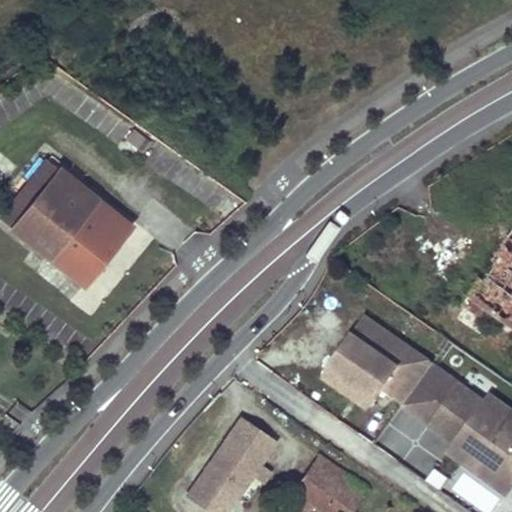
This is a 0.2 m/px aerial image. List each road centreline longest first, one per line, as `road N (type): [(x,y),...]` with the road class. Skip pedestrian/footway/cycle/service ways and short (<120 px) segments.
road 1 (secondary): [(511,54),(313,182),(0,503)]
road 2 (secondary): [(88,511),(289,289),(314,239),(511,102)]
